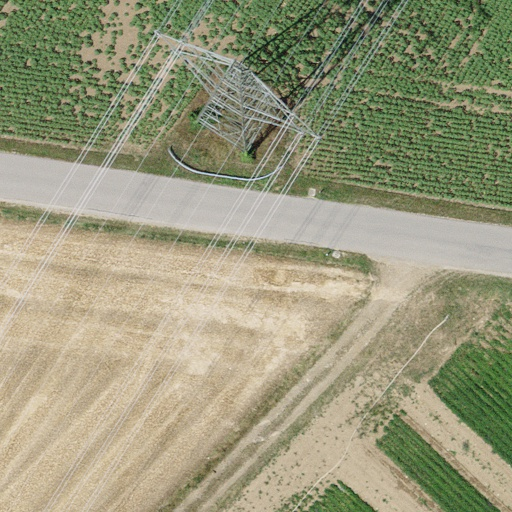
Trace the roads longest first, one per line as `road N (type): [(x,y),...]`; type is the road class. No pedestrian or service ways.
road 1 (unclassified): [(0,178),(511,253)]
road 2 (track): [(411,238),(385,306),(186,511)]
